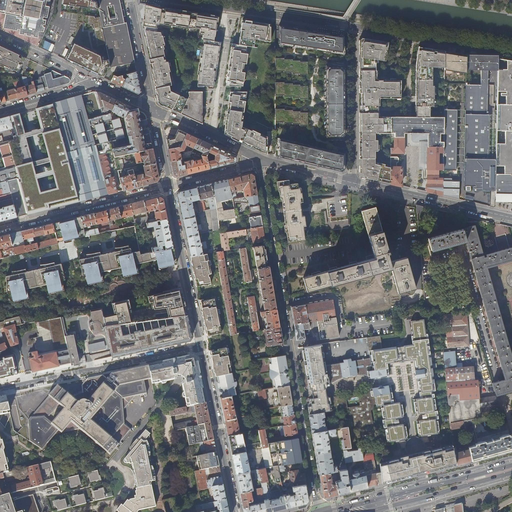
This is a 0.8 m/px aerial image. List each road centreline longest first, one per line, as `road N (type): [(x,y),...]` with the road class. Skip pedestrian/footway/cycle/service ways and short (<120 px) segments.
road 1 (residential): [(259,158),(320,511)]
road 2 (residential): [(201,346),(0,387)]
road 3 (residential): [(168,187),(0,228)]
road 4 (residential): [(236,511),(201,346)]
road 5 (residential): [(201,346),(168,187)]
road 6 (tertiary): [(353,182),(511,219)]
road 7 (residential): [(352,27),(511,50)]
road 8 (residential): [(353,182),(352,27)]
road 9 (primary): [(511,462),(374,500)]
road 10 (primary): [(374,511),(511,474)]
